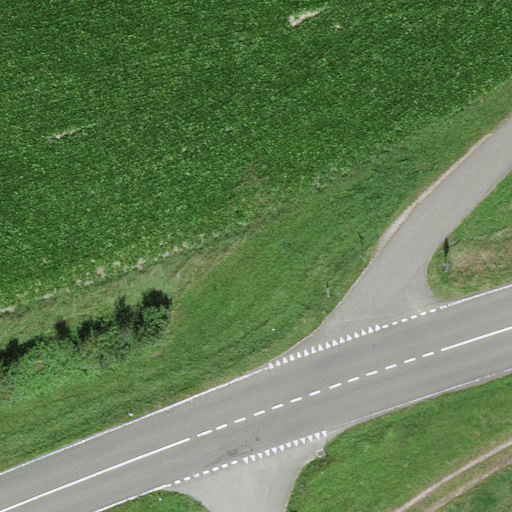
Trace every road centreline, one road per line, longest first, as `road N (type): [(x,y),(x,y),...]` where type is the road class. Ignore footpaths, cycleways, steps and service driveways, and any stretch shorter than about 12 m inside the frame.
road 1 (primary): [(240,424),(511,335)]
road 2 (track): [(511,137),(381,283),(386,372)]
road 3 (primary): [(9,511),(240,424)]
